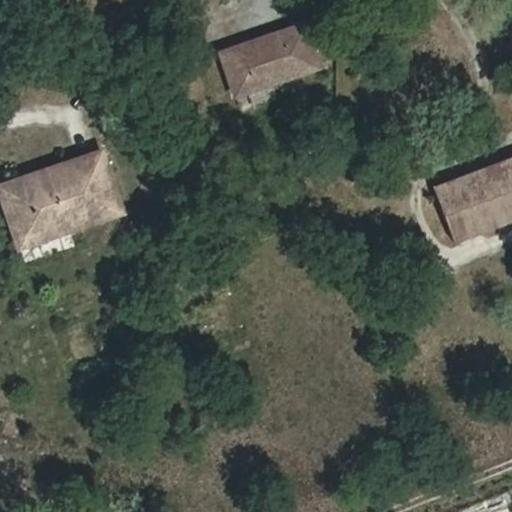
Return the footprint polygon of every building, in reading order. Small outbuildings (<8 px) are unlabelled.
[(235,94),(316,66),(302,25),(249,43),(250,47),(222,56),(235,94)] [(222,56),(250,47),(249,43),(221,53),(222,56)] [(119,211),(100,152),(42,172),(45,179),(2,194),(19,245),(119,211)] [(453,240),(511,218),(511,157),(433,187),(453,240)] [(0,188),(2,194),(45,179),(42,172),(0,186),(0,188)]
